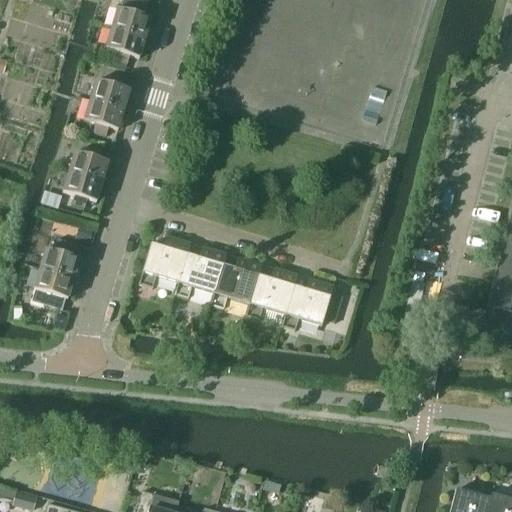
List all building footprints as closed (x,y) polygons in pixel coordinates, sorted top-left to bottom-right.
[(116,11),(110,32),(143,41),(149,21),(142,19),(146,3),(135,0),(122,0),(119,12),(116,11)] [(137,62),(143,41),(110,32),(104,52),(115,55),(113,63),(125,67),(128,59),(137,62)] [(94,83),(88,103),(122,113),(128,93),(118,90),(121,82),(109,78),(106,87),(94,83)] [(94,127),(92,135),(104,139),(106,130),(116,133),(122,113),(88,103),(82,123),(94,127)] [(73,155),(67,175),(101,185),(107,165),(97,162),(100,154),(87,150),(85,158),(73,155)] [(95,205),(101,185),(67,175),(61,195),(73,199),(70,207),(83,211),(85,202),(95,205)] [(511,209),(486,308),(511,314),(511,209)] [(176,287),(185,257),(186,258),(189,247),(165,240),(162,251),(149,247),(137,288),(151,292),(154,280),(176,287)] [(44,251),(38,272),(72,282),(78,262),(76,261),(79,249),(55,242),(52,254),(44,251)] [(176,287),(173,298),(186,302),(190,291),(212,297),(212,298),(221,268),(222,268),(225,257),(201,250),(197,261),(186,258),(185,257),(176,287)] [(212,298),(212,297),(208,309),(222,313),(225,302),(247,308),(248,308),(256,279),(257,279),(260,268),(236,261),(233,272),(222,268),(221,268),(212,298)] [(32,292),(35,293),(31,304),(36,306),(60,313),(64,301),(66,302),(72,282),(38,272),(32,292)] [(248,308),(247,308),(244,320),(258,324),(261,312),(283,319),(292,289),(293,289),(296,279),(272,272),(269,283),(257,279),(256,279),(248,308)] [(283,319),(279,330),(293,334),(297,323),(320,330),(332,289),(308,282),(304,293),(293,289),(292,289),(283,319)] [(120,328),(128,330),(129,323),(137,325),(144,300),(132,297),(125,322),(122,321),(120,328)] [(448,511),(487,511),(490,500),(489,500),(454,491),(448,511)] [(15,493),(11,507),(29,511),(31,511),(35,499),(15,493)] [(175,511),(177,504),(153,497),(141,493),(135,511),(175,511)] [(511,511),(511,501),(490,496),(489,500),(490,500),(487,511),(511,511)]
